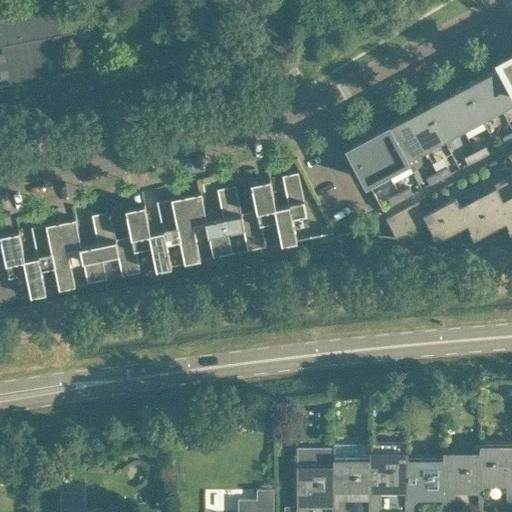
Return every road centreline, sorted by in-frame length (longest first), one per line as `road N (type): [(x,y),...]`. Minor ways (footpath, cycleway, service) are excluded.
road 1 (tertiary): [(511,336),(123,379)]
road 2 (residential): [(0,177),(282,119),(309,105)]
road 3 (residential): [(309,105),(508,0)]
road 4 (tertiary): [(0,408),(123,379)]
road 5 (residential): [(309,105),(243,0)]
road 6 (tertiary): [(123,379),(0,386)]
